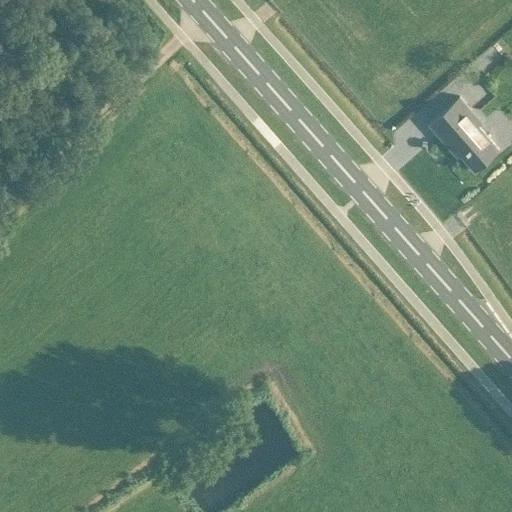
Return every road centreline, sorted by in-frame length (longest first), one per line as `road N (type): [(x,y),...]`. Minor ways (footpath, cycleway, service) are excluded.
road 1 (secondary): [(511,373),(180,0)]
road 2 (track): [(196,18),(0,201)]
